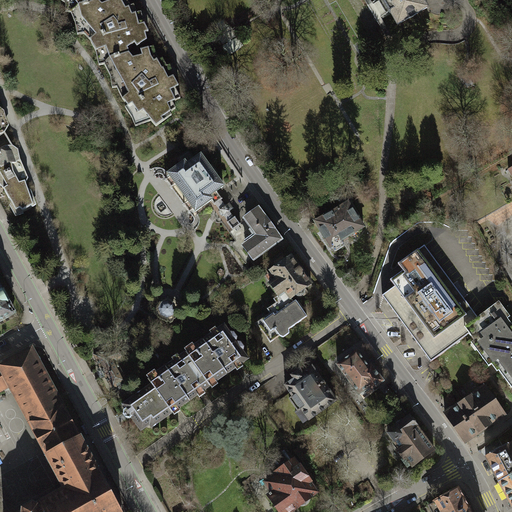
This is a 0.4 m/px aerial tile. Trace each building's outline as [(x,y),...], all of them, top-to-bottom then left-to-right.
[(89,5),(98,0),(97,0),(61,0),(65,3),(65,13),(71,13),(79,6),(87,4),(89,5)] [(102,4),(98,0),(89,5),(87,4),(79,6),(71,13),(75,23),(77,34),(83,33),(90,40),(95,51),(99,65),(105,64),(111,57),(118,55),(118,56),(129,53),(128,48),(134,44),(137,47),(147,39),(145,33),(149,32),(144,23),(141,12),(136,13),(133,4),(130,6),(127,0),(110,0),(111,1),(102,4)] [(376,0),(368,5),(378,22),(391,14),(398,25),(428,7),(423,0),(376,0)] [(133,58),(129,53),(118,56),(118,55),(111,57),(105,64),(110,76),(112,88),(117,87),(121,98),(127,105),(125,107),(132,117),(135,126),(150,120),(156,127),(171,115),(169,113),(176,108),(172,102),(180,98),(176,87),(179,86),(173,76),(170,65),(167,66),(162,58),(159,60),(155,54),(154,47),(141,50),(142,56),(133,58)] [(0,149),(5,147),(13,146),(5,132),(8,126),(6,119),(4,111),(0,107),(0,149)] [(5,147),(0,149),(0,185),(4,190),(11,202),(10,206),(15,217),(24,215),(23,210),(30,207),(33,208),(36,205),(31,189),(28,188),(26,183),(28,179),(19,158),(18,149),(13,146),(5,147)] [(209,197),(216,191),(223,186),(200,156),(194,161),(188,153),(180,158),(184,163),(168,175),(170,178),(172,176),(177,182),(175,184),(188,201),(190,200),(194,206),(191,208),(195,212),(211,200),(209,197)] [(222,199),(216,191),(209,197),(211,200),(213,204),(215,203),(228,220),(226,221),(233,230),(240,224),(235,217),(234,217),(221,200),(222,199)] [(349,201),(314,222),(332,252),(344,245),(341,240),(364,226),(349,201)] [(258,210),(246,218),(253,228),(250,230),(256,238),(245,246),(253,258),(280,239),(258,210)] [(482,324),(477,317),(424,246),(398,265),(403,271),(390,281),(395,288),(383,297),(431,362),(469,334),(482,324)] [(277,266),(270,271),(275,279),(269,283),(277,295),(285,290),(291,298),(296,295),(298,298),(307,292),(304,288),(311,283),(292,256),(285,261),(284,259),(276,264),(277,266)] [(0,320),(13,313),(7,301),(9,300),(3,290),(2,291),(0,287),(0,320)] [(293,301),(291,298),(285,290),(277,295),(273,298),(276,302),(267,308),(272,316),(258,326),(270,342),(279,336),(283,337),(288,333),(288,329),(307,316),(295,299),(293,301)] [(500,301),(477,317),(482,324),(469,334),(474,342),(476,340),(487,354),(483,357),(489,365),(493,362),(511,387),(511,323),(508,318),(511,316),(500,301)] [(169,302),(163,303),(160,308),(161,314),(166,317),(171,316),(174,311),(173,305),(169,302)] [(188,354),(210,385),(248,358),(242,350),(243,346),(240,343),(236,342),(235,340),(236,337),(233,333),(230,333),(224,325),(217,330),(217,334),(214,336),(212,334),(194,346),(196,349),(188,354)] [(32,347),(0,364),(0,391),(10,387),(47,456),(80,438),(32,347)] [(117,349),(94,355),(112,389),(127,381),(115,359),(121,356),(117,349)] [(356,351),(337,365),(364,399),(375,390),(373,388),(383,380),(371,365),(369,367),(356,351)] [(158,375),(150,381),(152,384),(171,412),(210,385),(188,354),(186,352),(179,356),(180,360),(176,363),(174,361),(157,373),(158,375)] [(294,379),(285,385),(293,396),(289,399),(297,410),(295,412),(303,424),(336,401),(312,367),(302,373),(300,369),(291,375),(294,379)] [(152,384),(123,404),(125,408),(123,410),(123,415),(125,417),(129,418),(131,417),(140,430),(149,424),(151,426),(171,412),(152,384)] [(485,386),(444,414),(463,442),(504,413),(485,386)] [(409,416),(388,432),(400,449),(398,450),(404,458),(401,460),(408,468),(434,449),(409,416)] [(511,442),(511,428),(499,437),(504,447),(511,442)] [(121,511),(99,470),(98,470),(86,447),(86,446),(85,446),(81,440),(82,438),(82,437),(80,438),(47,456),(65,489),(37,504),(32,502),(22,507),(21,511),(121,511)] [(485,457),(499,482),(511,474),(511,442),(504,447),(485,457)] [(273,492),(268,495),(280,511),(288,511),(299,505),(301,505),(304,505),(307,503),(308,502),(309,499),(309,497),(318,491),(293,457),(274,471),(276,474),(266,482),(273,492)] [(159,476),(177,510),(186,506),(167,472),(159,476)] [(511,474),(499,482),(511,505),(511,474)] [(471,511),(460,488),(434,501),(439,511),(471,511)]
